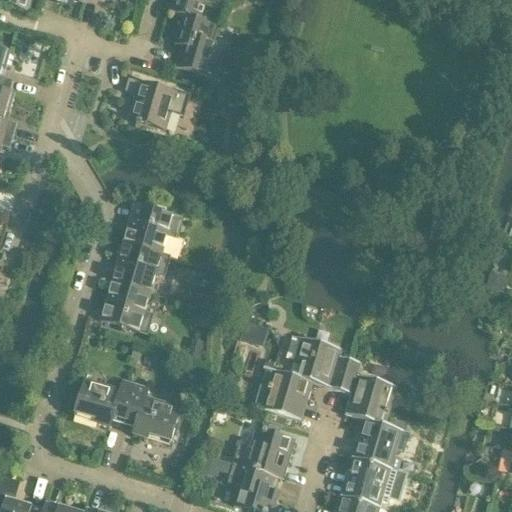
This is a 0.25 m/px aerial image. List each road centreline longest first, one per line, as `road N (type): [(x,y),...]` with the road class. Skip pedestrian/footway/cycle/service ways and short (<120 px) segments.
road 1 (residential): [(183,511),(37,463),(106,224),(54,133)]
road 2 (residential): [(3,267),(54,133)]
